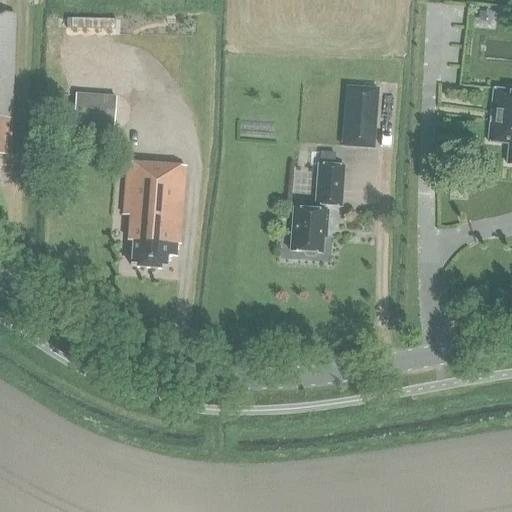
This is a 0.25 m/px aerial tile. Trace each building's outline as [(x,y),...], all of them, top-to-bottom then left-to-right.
[(0,156),(9,157),(10,152),(14,14),(0,14),(0,156)] [(345,88),(341,148),(373,151),(377,90),(350,88),(345,88)] [(511,93),(493,92),(488,143),(508,145),(506,165),(511,165),(511,93)] [(73,126),(114,128),(116,96),(74,95),(73,126)] [(112,132),(84,130),(83,143),(111,145),(112,132)] [(317,206),(316,212),(292,210),(289,252),(303,253),(305,257),(313,257),(315,254),(321,255),(323,239),(325,239),(327,213),(324,212),(325,206),(341,207),(344,168),(334,167),(335,154),(320,153),(319,166),(318,166),(315,206),(317,206)] [(124,210),(130,211),(127,243),(133,243),(131,268),(165,271),(166,258),(175,259),(176,246),(179,246),(184,168),(127,164),(124,210)]
